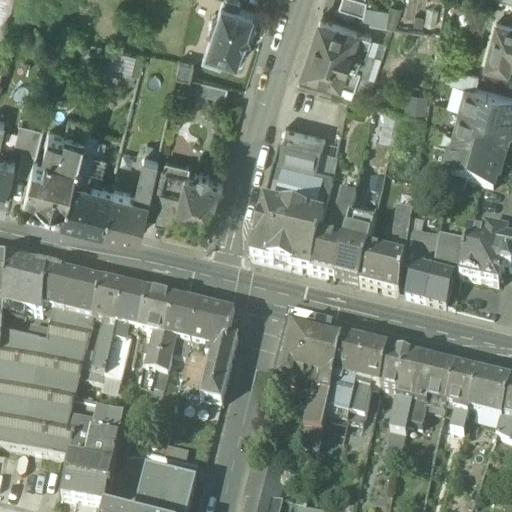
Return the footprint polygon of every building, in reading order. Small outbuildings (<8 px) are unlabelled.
[(0,0),(0,64),(13,0),(0,0)] [(203,59),(221,65),(223,57),(238,62),(243,60),(246,50),(244,46),(243,46),(249,29),(253,31),(258,14),(238,7),(240,1),(237,0),(222,0),(217,17),(212,19),(209,28),(211,33),(203,59)] [(367,1),(365,1),(363,0),(341,0),(340,8),(364,16),(366,7),(367,1)] [(464,0),(459,0),(448,9),(461,25),(475,14),(464,0)] [(391,6),(389,11),(388,19),(398,21),(401,8),(391,6)] [(387,25),(388,19),(389,11),(366,7),(364,16),(363,21),(387,25)] [(439,9),(427,7),(424,25),(436,27),(439,9)] [(414,24),(421,25),(424,17),(416,16),(414,24)] [(340,83),(340,82),(357,31),(320,19),(302,70),(309,73),(333,81),(340,83)] [(511,59),(511,28),(497,24),(486,67),(507,73),(511,59)] [(372,36),(357,31),(340,82),(354,87),(356,82),(360,72),(361,69),(356,67),(361,53),(366,55),(367,51),(372,36)] [(387,42),(372,36),(367,51),(376,54),(369,75),(360,72),(356,82),(372,88),(387,42)] [(136,54),(112,50),(109,69),(132,73),(136,54)] [(376,54),(367,51),(366,55),(361,53),(356,67),(361,69),(360,72),(369,75),(376,54)] [(136,54),(132,73),(140,75),(144,55),(136,54)] [(177,74),(191,78),(194,64),(180,60),(177,74)] [(467,87),(475,89),(479,77),(454,71),(451,83),(455,84),(467,87)] [(332,85),(333,81),(309,73),(308,77),(332,85)] [(180,88),(225,99),(228,88),(183,76),(180,88)] [(467,87),(455,84),(448,107),(460,110),(467,87)] [(467,87),(460,110),(511,124),(511,121),(511,98),(475,89),(467,87)] [(428,95),(407,92),(404,111),(426,114),(428,95)] [(391,142),(396,113),(384,110),(379,140),(391,142)] [(505,147),(511,124),(460,110),(454,134),(505,147)] [(67,206),(74,180),(85,136),(89,119),(71,115),(65,138),(49,133),(44,153),(47,154),(45,163),(35,160),(30,177),(26,195),(38,199),(37,201),(57,206),(58,204),(67,206)] [(22,153),(36,156),(42,132),(22,127),(16,151),(22,153)] [(285,130),(274,175),(316,185),(322,162),(327,140),(285,130)] [(499,170),(505,147),(454,134),(448,157),(499,170)] [(98,140),(85,136),(74,180),(88,183),(98,140)] [(18,174),(30,177),(35,160),(36,156),(22,153),(18,172),(18,174)] [(145,156),(136,195),(149,198),(152,188),(157,165),(158,159),(145,156)] [(493,194),(499,170),(448,157),(442,180),(443,181),(466,187),(493,194)] [(16,163),(0,159),(0,204),(6,205),(16,163)] [(174,224),(178,212),(176,211),(186,173),(187,173),(189,166),(166,161),(165,167),(164,167),(158,190),(157,194),(162,195),(156,216),(155,220),(174,224)] [(337,165),(322,162),(316,185),(332,189),(337,165)] [(152,188),(158,190),(164,167),(157,165),(152,188)] [(194,176),(187,173),(186,173),(176,211),(178,212),(187,214),(187,215),(202,219),(202,218),(213,221),(218,203),(221,193),(220,193),(223,182),(209,179),(210,175),(209,173),(201,171),(200,172),(195,172),(194,176)] [(273,174),(264,209),(324,224),(332,189),(316,185),(274,175),(273,174)] [(65,218),(99,227),(109,189),(88,183),(74,180),(67,206),(65,218)] [(378,204),(383,184),(370,181),(366,202),(378,204)] [(440,192),(463,198),(466,187),(443,181),(440,192)] [(346,185),(342,198),(356,201),(359,189),(346,185)] [(156,216),(162,195),(157,194),(158,190),(152,188),(149,198),(146,213),(156,216)] [(146,213),(149,198),(136,195),(114,190),(104,228),(140,237),(146,213)] [(333,234),(330,245),(344,249),(352,218),(356,201),(342,198),(336,221),(332,220),(328,233),(333,234)] [(319,242),(324,224),(264,209),(250,265),(310,280),(319,242)] [(399,255),(398,263),(404,264),(408,240),(411,225),(412,216),(398,213),(391,254),(399,255)] [(352,218),(344,249),(368,255),(376,224),(352,218)] [(408,240),(422,242),(424,227),(411,225),(408,240)] [(460,286),(499,295),(502,278),(511,280),(511,279),(511,238),(508,238),(506,244),(485,239),(484,245),(469,242),(460,286)] [(403,271),(413,272),(415,266),(426,269),(424,275),(434,277),(435,259),(438,245),(422,242),(408,240),(404,264),(403,271)] [(435,259),(434,277),(446,280),(448,271),(456,273),(462,245),(439,240),(438,245),(435,259)] [(334,286),(344,249),(330,245),(319,242),(310,280),(334,286)] [(359,292),(368,255),(344,249),(334,286),(359,292)] [(403,271),(404,264),(398,263),(368,255),(359,292),(384,298),(384,299),(396,302),(396,301),(399,302),(403,271)] [(425,309),(434,277),(424,275),(426,269),(415,266),(413,272),(405,304),(425,309)] [(54,318),(93,327),(102,290),(79,284),(64,281),(64,280),(53,278),(7,267),(4,306),(3,313),(43,323),(45,315),(54,318)] [(454,282),(446,280),(434,277),(425,309),(446,314),(454,282)] [(93,327),(104,330),(116,333),(126,296),(102,290),(93,327)] [(126,296),(116,333),(130,336),(140,339),(149,301),(126,296)] [(140,339),(155,343),(166,345),(175,308),(149,301),(140,339)] [(175,308),(166,345),(191,351),(200,314),(175,308)] [(235,323),(200,314),(191,351),(188,367),(182,391),(199,395),(196,405),(221,411),(237,346),(229,344),(235,323)] [(45,315),(43,323),(52,325),(54,318),(45,315)] [(0,453),(69,466),(86,470),(94,434),(69,429),(76,400),(75,399),(93,327),(54,318),(52,325),(51,332),(41,330),(37,347),(1,339),(0,354),(0,453)] [(105,385),(116,333),(104,330),(90,389),(103,392),(105,385)] [(128,343),(130,336),(116,333),(105,385),(121,389),(131,343),(128,343)] [(313,405),(305,439),(322,443),(334,386),(343,349),(296,337),(288,343),(275,396),(313,405)] [(157,382),(166,345),(155,343),(146,379),(157,382)] [(188,367),(191,351),(166,345),(157,382),(154,398),(164,401),(173,363),(188,367)] [(334,386),(358,391),(365,354),(343,349),(334,386)] [(365,354),(358,391),(373,395),(381,397),(388,360),(365,354)] [(381,397),(399,402),(414,405),(422,368),(413,366),(388,360),(381,397)] [(443,424),(446,414),(455,377),(430,371),(430,370),(422,368),(414,405),(408,432),(422,436),(425,419),(443,424)] [(454,421),(455,421),(467,424),(468,419),(478,382),(455,377),(446,414),(455,416),(454,421)] [(142,401),(152,404),(154,398),(157,382),(146,379),(144,378),(141,390),(145,391),(142,401)] [(501,428),(502,425),(510,390),(478,382),(468,419),(500,427),(501,428)] [(118,402),(121,389),(105,385),(103,392),(102,399),(118,402)] [(511,427),(511,390),(510,390),(502,425),(511,427)] [(365,426),(373,395),(358,391),(350,423),(365,426)] [(408,432),(414,405),(399,402),(385,467),(399,471),(408,432)] [(62,506),(95,511),(105,511),(108,497),(109,494),(124,421),(98,416),(94,434),(86,470),(69,466),(62,506)] [(468,424),(467,424),(455,421),(451,439),(464,442),(468,424)] [(363,433),(365,426),(350,423),(349,430),(363,433)] [(495,442),(510,448),(511,440),(511,427),(502,425),(501,428),(500,427),(495,442)] [(317,462),(322,443),(305,439),(300,458),(317,462)] [(143,511),(184,511),(192,482),(153,472),(143,511)] [(292,511),(293,511),(281,510),(286,487),(255,477),(248,505),(266,508),(265,511),(292,511)]
